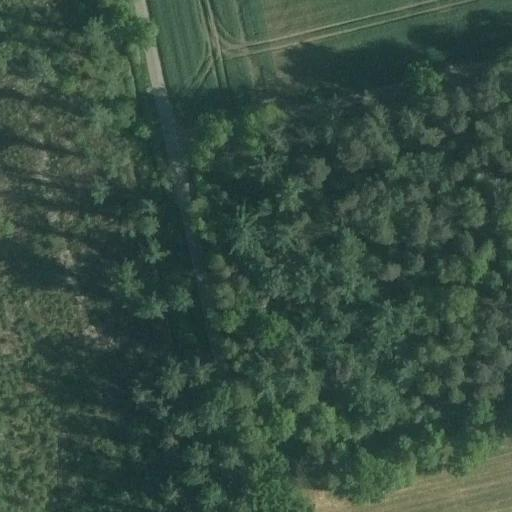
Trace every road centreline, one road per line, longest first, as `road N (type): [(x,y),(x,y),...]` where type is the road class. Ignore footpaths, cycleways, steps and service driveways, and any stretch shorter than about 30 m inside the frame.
road 1 (unclassified): [(241,511),(137,0)]
road 2 (track): [(169,153),(511,64)]
